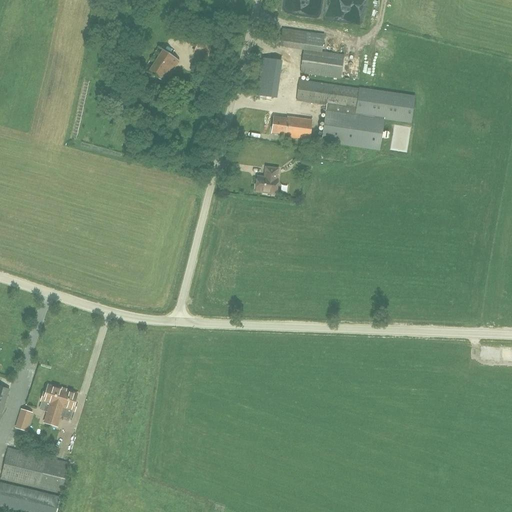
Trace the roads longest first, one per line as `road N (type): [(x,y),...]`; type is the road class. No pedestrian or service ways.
road 1 (unclassified): [(176,322),(511,334)]
road 2 (unclassified): [(176,322),(258,0)]
road 3 (unclassified): [(176,322),(102,311),(0,277)]
